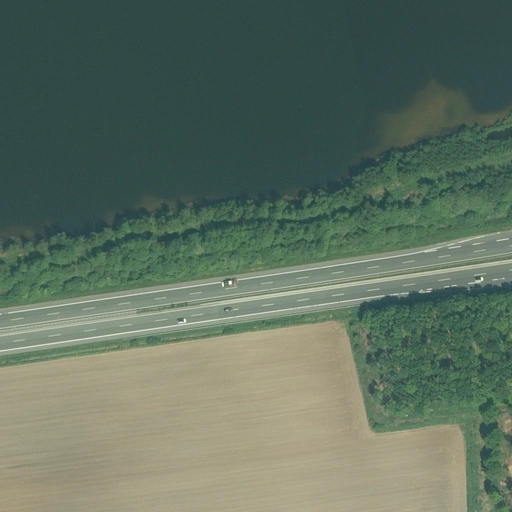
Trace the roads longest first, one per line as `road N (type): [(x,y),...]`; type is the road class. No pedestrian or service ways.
road 1 (trunk): [(511,247),(0,322)]
road 2 (trunk): [(0,345),(511,273)]
